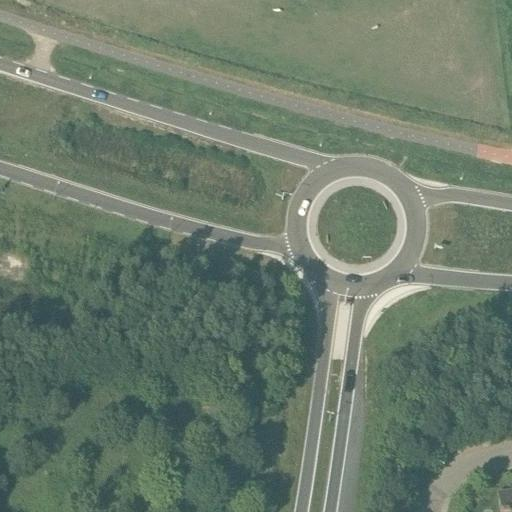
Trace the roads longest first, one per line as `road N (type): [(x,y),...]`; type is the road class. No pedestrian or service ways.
road 1 (tertiary): [(337,169),(0,63)]
road 2 (tertiary): [(0,169),(219,234),(297,244)]
road 3 (trunk): [(329,282),(301,511)]
road 4 (trunk): [(329,511),(367,287)]
